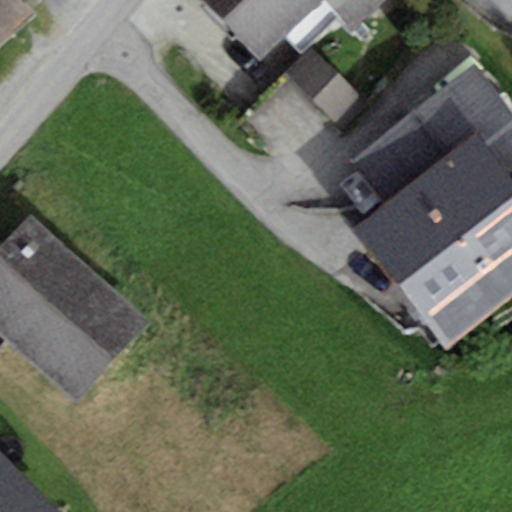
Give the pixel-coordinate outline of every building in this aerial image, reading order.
[(0,0),(0,75),(41,33),(11,0),(0,0)] [(199,0),(195,5),(271,79),(328,21),(310,3),(313,0),(199,0)] [(399,0),(313,0),(310,3),(328,21),(359,45),(399,0)] [(309,176),(370,107),(315,59),(255,129),(309,176)] [(511,194),(480,152),(356,247),(443,360),(511,306),(511,194)] [(32,232),(0,268),(0,338),(88,415),(154,339),(32,232)] [(0,511),(52,511),(0,458),(0,511)]
